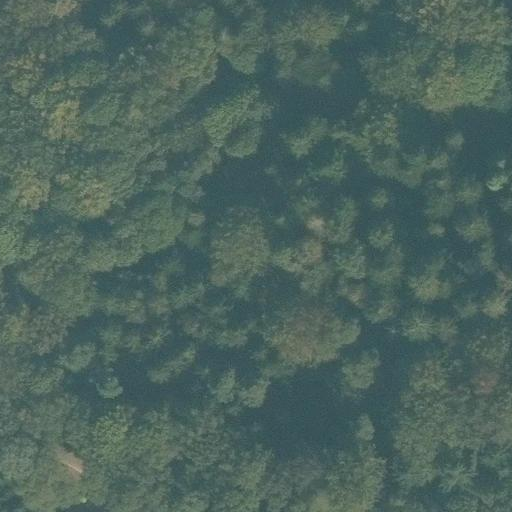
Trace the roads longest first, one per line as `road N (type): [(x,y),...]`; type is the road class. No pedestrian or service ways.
road 1 (unclassified): [(0,59),(186,71),(428,107),(511,140)]
road 2 (unclassified): [(85,468),(256,511)]
